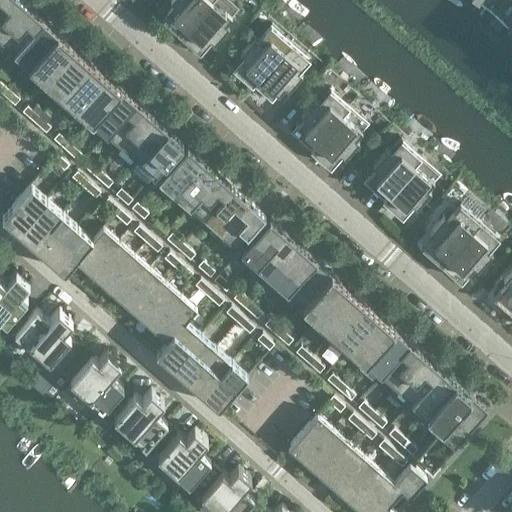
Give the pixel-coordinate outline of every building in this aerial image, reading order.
[(0,33),(28,2),(24,0),(1,0),(0,2),(0,33)] [(180,32),(208,0),(173,0),(160,15),(161,16),(162,15),(180,32)] [(225,21),(239,6),(237,5),(231,0),(208,0),(180,32),(199,48),(199,49),(200,50),(211,37),(214,40),(228,24),(225,21)] [(0,36),(14,49),(43,16),(28,2),(0,33),(0,36)] [(29,62),(58,29),(43,16),(14,49),(29,62)] [(252,82),(291,38),(272,22),(272,21),(271,21),(258,36),(254,33),(240,49),(243,52),(232,65),(233,66),(233,65),(252,82)] [(45,76),(74,43),(58,29),(29,62),(45,76)] [(302,71),(299,68),(310,56),(291,38),(252,82),(271,98),(271,99),(272,100),(285,85),(288,87),(302,71)] [(61,90),(90,57),(74,43),(45,76),(61,90)] [(76,104),(105,70),(90,57),(61,90),(76,104)] [(92,117),(121,84),(105,70),(76,104),(92,117)] [(8,86),(0,79),(0,89),(3,92),(8,86)] [(107,130),(136,97),(121,84),(92,117),(107,130)] [(20,97),(8,86),(3,92),(15,103),(20,97)] [(311,146),(349,103),(329,86),(318,98),(315,95),(301,112),(304,114),(291,130),(292,130),(311,146)] [(123,144),(152,111),(136,97),(107,130),(123,144)] [(356,136),(369,120),(368,119),(368,120),(349,103),(311,146),(330,163),(331,164),(342,152),(345,154),(359,138),(356,136)] [(39,114),(28,104),(22,109),(34,120),(39,114)] [(138,158),(167,125),(152,111),(123,144),(138,158)] [(51,124),(39,114),(34,120),(46,130),(51,124)] [(154,172),(183,139),(167,125),(138,158),(154,172)] [(71,141),(59,131),(54,137),(65,147),(71,141)] [(383,196),(421,153),(401,136),(390,148),(387,145),(373,161),(376,164),(363,179),(364,180),(383,196)] [(82,152),(71,141),(65,147),(77,158),(82,152)] [(174,190),(203,157),(187,142),(158,175),(174,190)] [(69,161),(57,151),(52,157),(64,167),(69,161)] [(428,185),(441,170),(440,169),(421,153),(383,196),(402,213),(401,213),(402,214),(413,202),(417,204),(431,188),(428,185)] [(190,203),(219,170),(203,157),(174,190),(190,203)] [(101,168),(89,158),(84,164),(96,174),(101,168)] [(89,178),(77,168),(72,174),(84,184),(89,178)] [(113,179),(101,168),(96,174),(108,185),(113,179)] [(205,217),(234,184),(219,170),(190,203),(205,217)] [(101,189),(89,178),(84,184),(95,195),(101,189)] [(18,228),(47,195),(31,181),(2,214),(18,228)] [(220,230),(249,197),(234,184),(205,217),(220,230)] [(133,196),(121,186),(116,191),(128,202),(133,196)] [(33,241),(62,208),(47,195),(18,228),(33,241)] [(120,205),(108,195),(103,201),(114,211),(120,205)] [(236,244),(265,211),(249,197),(220,230),(236,244)] [(149,210),(137,200),(132,205),(144,216),(149,210)] [(442,261),(480,218),(461,201),(460,200),(447,215),(443,212),(429,229),(433,231),(422,244),(423,245),(442,261)] [(131,216),(120,205),(114,211),(126,222),(131,216)] [(49,255),(78,222),(62,208),(33,241),(49,255)] [(257,262),(286,229),(270,215),(241,248),(257,262)] [(168,227),(156,217),(151,222),(163,233),(168,227)] [(492,251),(489,248),(500,235),(480,218),(442,261),(460,278),(461,279),(474,264),(478,267),(492,251)] [(93,235),(92,235),(78,222),(49,255),(65,269),(75,257),(93,235)] [(150,232),(139,222),(133,228),(145,238),(150,232)] [(90,270),(119,237),(103,223),(92,235),(93,235),(75,257),(90,270)] [(272,276),(301,243),(286,229),(257,262),(272,276)] [(184,241),(172,230),(167,236),(178,246),(184,241)] [(162,243),(150,232),(145,238),(157,249),(162,243)] [(105,283),(135,250),(119,237),(90,270),(105,283)] [(195,251),(184,241),(178,246),(190,257),(195,251)] [(287,289),(317,256),(301,243),(272,276),(287,289)] [(181,259),(169,249),(164,255),(176,265),(181,259)] [(121,297),(150,264),(135,250),(105,283),(121,297)] [(303,302),(332,269),(317,256),(287,289),(303,302)] [(215,268),(203,258),(198,264),(210,274),(215,268)] [(193,270),(181,259),(176,265),(188,276),(193,270)] [(136,310),(165,277),(150,264),(121,297),(136,310)] [(511,309),(511,266),(503,276),(506,279),(493,294),(494,295),(495,295),(511,309)] [(28,295),(21,289),(29,279),(16,267),(6,279),(0,273),(0,314),(6,320),(28,295)] [(318,316),(347,283),(332,269),(303,302),(318,316)] [(231,282),(219,272),(214,278),(226,288),(231,282)] [(212,286),(200,276),(195,282),(207,292),(212,286)] [(151,324),(180,291),(165,277),(136,310),(151,324)] [(334,330),(363,297),(347,283),(318,316),(334,330)] [(224,297),(212,286),(207,292),(219,303),(224,297)] [(250,299),(239,289),(233,295),(245,305),(250,299)] [(186,317),(197,305),(180,291),(151,324),(166,337),(167,338),(186,317)] [(350,344),(379,311),(363,297),(334,330),(350,344)] [(262,310),(250,299),(245,305),(257,316),(262,310)] [(243,314),(231,303),(226,309),(238,319),(243,314)] [(71,333),(64,327),(73,317),(59,305),(49,317),(36,305),(15,330),(29,343),(31,341),(49,357),(71,333)] [(366,358),(395,325),(379,311),(350,344),(366,358)] [(255,324),(243,314),(238,319),(249,330),(255,324)] [(281,326),(269,316),(264,322),(276,332),(281,326)] [(201,330),(186,317),(167,338),(166,337),(156,349),(172,363),(201,330)] [(381,371),(410,338),(395,325),(366,358),(381,371)] [(293,337),(281,326),(276,332),(288,343),(293,337)] [(187,377),(216,344),(201,330),(172,363),(187,377)] [(274,341),(262,331),(257,337),(269,347),(274,341)] [(396,384),(425,351),(410,338),(381,371),(396,384)] [(203,390),(232,357),(216,344),(187,377),(203,390)] [(313,354),(301,344),(296,350),(307,360),(313,354)] [(63,347),(49,369),(64,379),(78,357),(63,347)] [(123,382),(111,371),(121,360),(107,347),(99,357),(92,351),(70,376),(89,392),(87,394),(102,407),(123,382)] [(411,398),(441,365),(425,351),(396,384),(411,398)] [(324,364),(313,354),(307,360),(319,370),(324,364)] [(219,404),(248,371),(232,357),(203,390),(219,404)] [(427,411),(456,378),(441,365),(411,398),(427,411)] [(344,382),(332,371),(327,377),(339,387),(344,382)] [(442,425),(471,392),(456,378),(427,411),(442,424),(442,425)] [(356,392),(344,382),(339,387),(351,398),(356,392)] [(167,420),(154,409),(164,398),(151,386),(142,396),(135,390),(114,414),(133,430),(131,432),(145,445),(167,420)] [(432,469),(487,406),(471,392),(442,425),(442,424),(415,454),(432,469)] [(345,403),(333,393),(328,399),(340,409),(345,403)] [(375,409),(363,398),(358,404),(370,415),(375,409)] [(387,419),(375,409),(370,415),(381,425),(387,419)] [(364,420),(353,410),(347,416),(359,426),(364,420)] [(304,458),(333,425),(317,411),(288,444),(304,458)] [(376,431),(364,420),(359,426),(371,437),(376,431)] [(210,458),(198,447),(208,436),(194,424),(186,434),(179,428),(157,452),(176,468),(174,470),(189,483),(210,458)] [(320,472),(349,438),(333,425),(304,458),(320,472)] [(405,436),(394,425),(388,431),(400,441),(405,436)] [(417,446),(405,436),(400,441),(412,452),(417,446)] [(395,447),(383,437),(378,443),(390,453),(395,447)] [(335,485),(364,452),(349,438),(320,472),(335,485)] [(407,458),(395,447),(390,453),(402,463),(407,458)] [(350,498),(379,465),(364,452),(335,485),(350,498)] [(365,511),(394,511),(412,492),(427,475),(410,460),(394,478),(395,479),(366,511),(365,511)] [(240,511),(254,497),(241,485),(251,474),(238,462),(229,472),(222,466),(201,490),(220,507),(218,509),(221,511),(240,511)] [(366,511),(395,479),(394,478),(379,465),(350,498),(366,511)] [(294,511),(281,501),(273,510),(266,504),(259,511),(294,511)]
